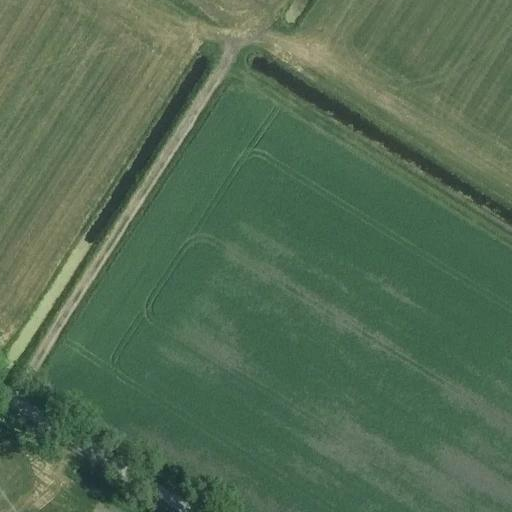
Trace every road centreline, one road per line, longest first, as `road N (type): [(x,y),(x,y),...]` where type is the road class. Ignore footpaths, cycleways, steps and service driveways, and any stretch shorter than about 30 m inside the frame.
road 1 (track): [(232,49),(7,402)]
road 2 (unclassified): [(0,397),(184,511)]
road 3 (track): [(282,48),(257,40),(232,49),(155,0)]
